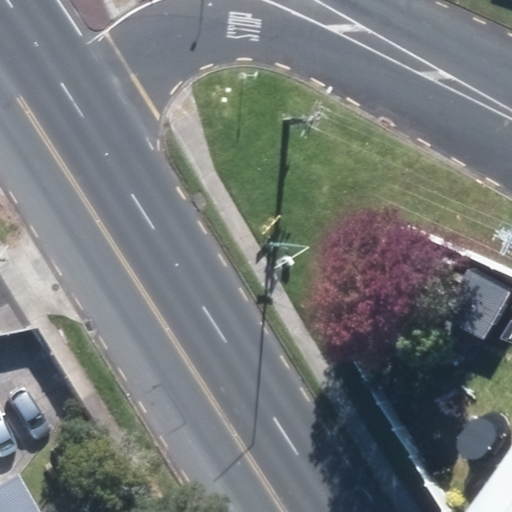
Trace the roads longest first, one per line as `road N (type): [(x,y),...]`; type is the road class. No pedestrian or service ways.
road 1 (primary): [(30,120),(291,511)]
road 2 (residential): [(422,67),(258,28),(217,27),(146,51),(30,120)]
